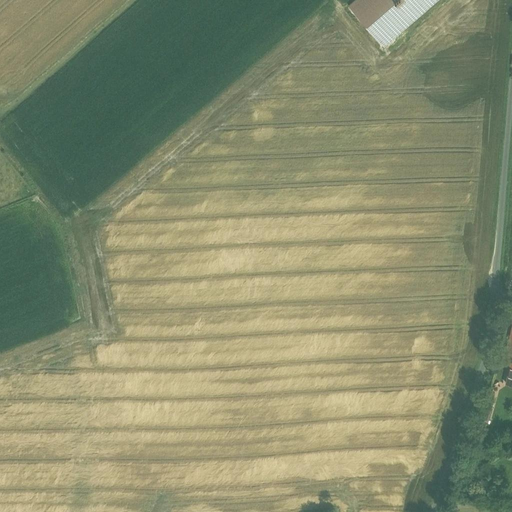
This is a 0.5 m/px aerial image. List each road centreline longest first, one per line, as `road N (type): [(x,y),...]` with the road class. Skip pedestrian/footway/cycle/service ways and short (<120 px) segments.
road 1 (unclassified): [(493,294),(485,356),(433,511)]
road 2 (unclassified): [(511,142),(493,294)]
